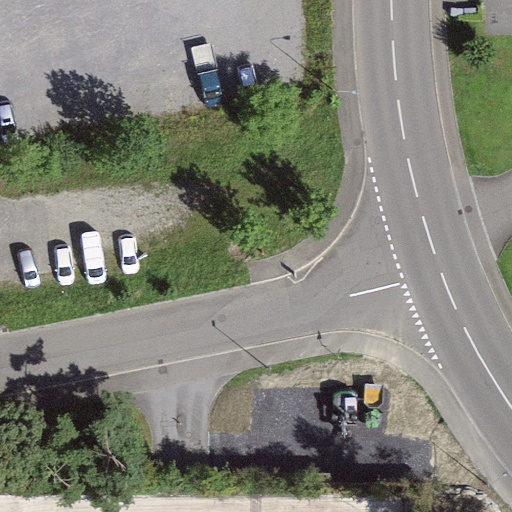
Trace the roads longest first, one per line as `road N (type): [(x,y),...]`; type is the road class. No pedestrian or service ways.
road 1 (residential): [(0,367),(344,297),(436,270)]
road 2 (tertiary): [(391,0),(405,149),(436,270)]
road 3 (tertiary): [(436,270),(511,409)]
